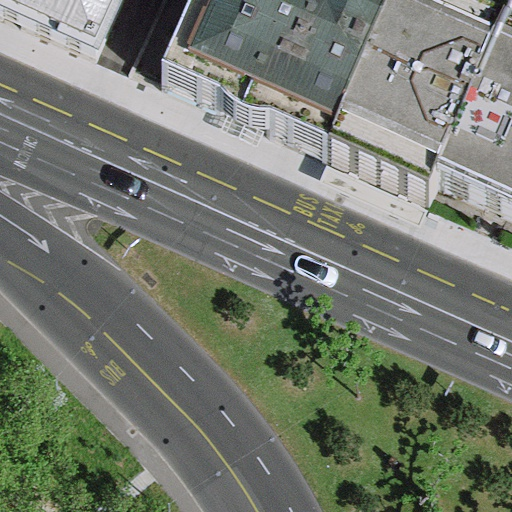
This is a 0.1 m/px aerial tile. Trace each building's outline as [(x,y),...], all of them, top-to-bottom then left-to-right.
[(0,0),(0,20),(98,64),(127,0),(0,0)] [(206,0),(205,2),(164,94),(301,154),(332,167),(405,0),(206,0)] [(510,44),(407,0),(405,0),(332,167),(433,212),(442,192),(503,60),(510,44)] [(511,0),(407,0),(510,44),(511,39),(511,0)] [(503,60),(511,64),(511,39),(510,44),(503,60)] [(511,64),(503,60),(442,192),(511,222),(511,64)]
